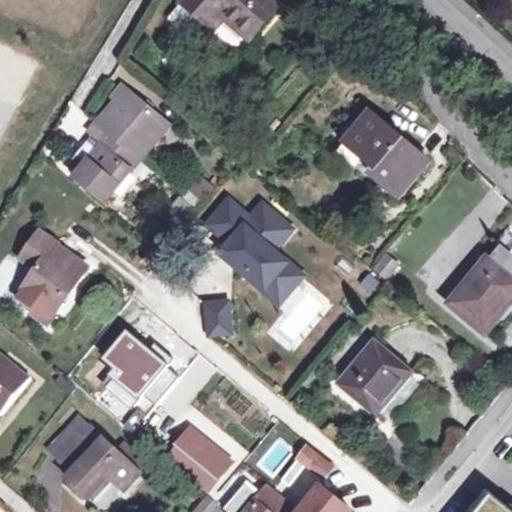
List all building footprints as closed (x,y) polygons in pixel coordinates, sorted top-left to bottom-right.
[(277,10),(264,0),(182,0),(181,1),(214,30),(225,17),(251,39),(277,10)] [(223,27),(216,36),(239,53),(246,44),(223,27)] [(100,145),(81,167),(73,176),(104,201),(169,125),(122,85),(112,97),(116,100),(96,123),(102,129),(92,139),(100,145)] [(345,142),(375,167),(369,174),(398,198),(428,163),(369,114),(345,142)] [(237,142),(248,152),(257,141),(247,131),(237,142)] [(74,161),(81,167),(100,145),(92,139),(74,161)] [(188,191),(190,193),(185,198),(197,209),(202,203),(199,201),(211,184),(201,175),(188,191)] [(252,221),(230,204),(212,226),(234,243),(226,253),(266,287),(274,278),(289,291),(302,276),(272,251),(290,229),(264,207),(252,221)] [(58,246),(39,232),(21,259),(38,270),(19,299),(50,321),(86,266),(57,247),(58,246)] [(489,258),(511,277),(511,285),(498,302),(504,307),(511,297),(511,252),(502,244),(489,258)] [(373,271),(388,282),(401,264),(386,253),(373,271)] [(498,302),(511,285),(511,277),(489,258),(451,303),(485,331),(504,307),(498,302)] [(274,278),(266,287),(281,300),(289,291),(274,278)] [(231,332),(227,302),(206,305),(210,335),(231,332)] [(339,386),(376,416),(411,372),(374,342),(339,386)] [(0,413),(1,415),(29,381),(0,356),(0,413)] [(59,462),(90,428),(77,416),(46,450),(59,462)] [(140,474),(135,469),(115,451),(90,428),(59,462),(71,473),(65,480),(87,498),(101,482),(100,481),(106,474),(124,490),(140,474)] [(233,463),(195,431),(182,447),(220,479),(233,463)] [(121,444),(115,451),(135,469),(141,462),(121,444)] [(304,446),(295,457),(321,480),(331,468),(304,446)] [(207,495),(220,479),(182,447),(169,463),(195,485),(206,494),(207,495)] [(314,474),(296,459),(290,466),(308,481),(314,474)] [(181,511),(189,511),(206,494),(195,485),(176,507),(181,511)] [(350,511),(320,487),(299,511),(350,511)] [(295,511),(267,488),(246,511),(295,511)] [(511,511),(511,506),(509,509),(486,490),(467,511),(511,511)]
